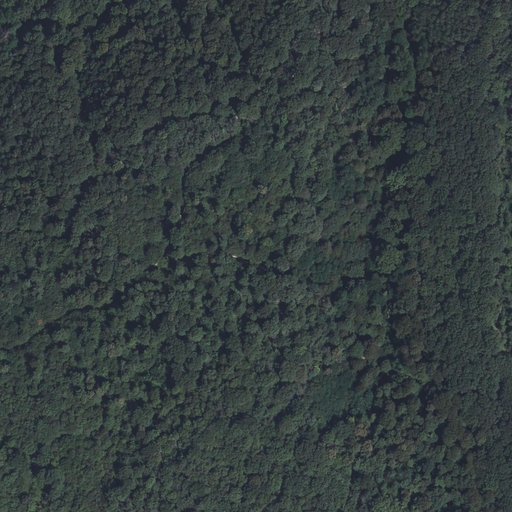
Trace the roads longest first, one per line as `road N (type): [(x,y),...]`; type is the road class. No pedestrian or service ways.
road 1 (track): [(148,271),(175,236),(190,165),(238,135),(242,125),(234,118),(153,131),(122,171),(83,188),(68,238),(0,238)]
road 2 (track): [(0,352),(23,348),(62,318),(112,308),(140,275),(197,255),(243,260),(271,274),(281,325)]
road 3 (track): [(0,456),(20,466),(68,437),(166,419),(209,374),(279,332)]
road 4 (track): [(409,49),(411,87),(374,242),(378,320),(394,362)]
road 5 (track): [(394,362),(471,511)]
